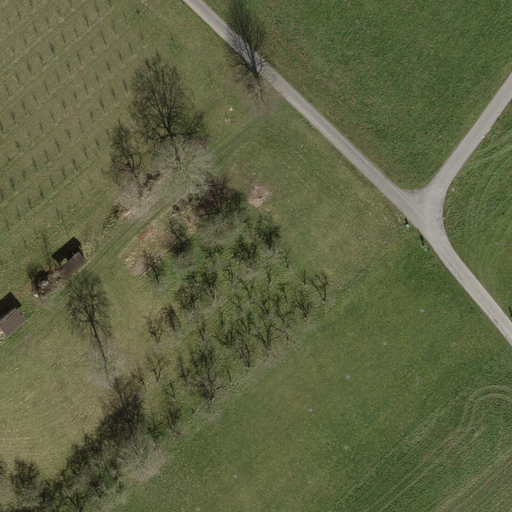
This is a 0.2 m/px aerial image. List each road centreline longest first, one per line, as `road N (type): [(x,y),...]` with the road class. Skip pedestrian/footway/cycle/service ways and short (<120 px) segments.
road 1 (track): [(191,0),(416,216)]
road 2 (track): [(416,216),(511,82)]
road 3 (track): [(511,335),(416,216)]
